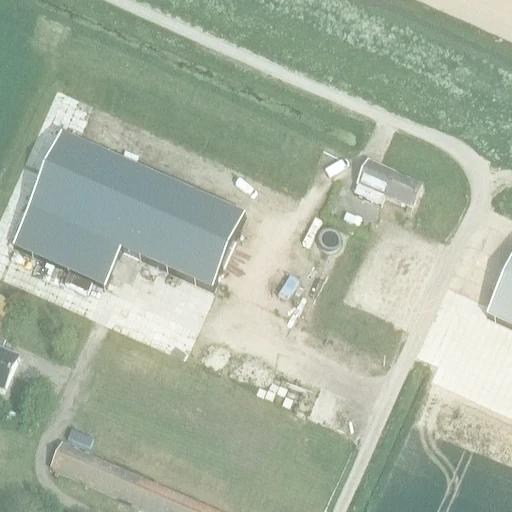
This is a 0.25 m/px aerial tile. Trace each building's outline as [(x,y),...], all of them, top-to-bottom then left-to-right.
[(63,139),(31,213),(214,294),(246,219),(63,139)] [(385,201),(396,177),(369,165),(356,193),(354,198),(381,210),(385,201)] [(396,177),(385,201),(407,211),(405,215),(410,217),(423,189),(396,177)] [(346,217),(343,224),(352,228),(355,221),(346,217)] [(511,264),(487,320),(511,331),(511,264)] [(0,331),(11,306),(0,301),(0,331)] [(0,393),(5,396),(20,361),(1,353),(6,342),(0,339),(0,393)] [(279,432),(287,408),(190,376),(181,403),(189,406),(190,403),(203,407),(198,422),(263,443),(268,429),(279,432)] [(325,450),(352,392),(320,377),(309,401),(313,403),(298,438),(325,450)] [(300,473),(306,458),(322,465),(327,454),(300,442),(288,468),(300,473)] [(211,511),(62,447),(51,472),(142,511),(211,511)]
